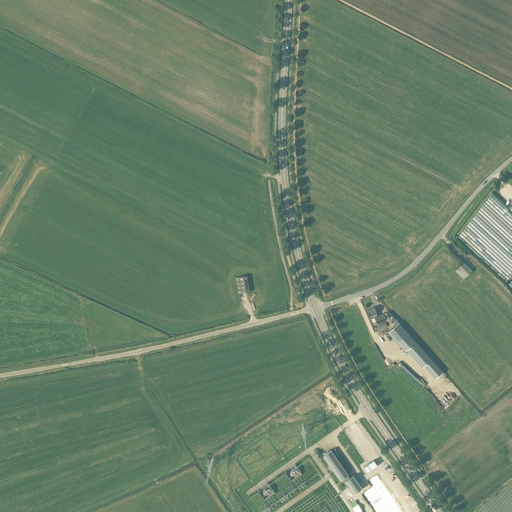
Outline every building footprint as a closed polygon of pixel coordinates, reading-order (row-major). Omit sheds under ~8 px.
[(455,270),(463,279),(472,270),(464,262),(455,270)] [(235,278),(237,293),(250,291),(247,275),(235,278)] [(374,318),(377,324),(386,320),(384,314),(384,313),(378,316),(377,313),(374,307),(367,310),(369,316),(370,316),(371,319),(374,318)] [(441,372),(397,322),(386,331),(403,350),(405,349),(421,367),(422,366),(433,378),(441,372)] [(345,481),(353,493),(362,488),(353,475),(350,478),(348,474),(331,450),(323,456),(340,480),(343,477),(345,481)] [(399,511),(376,477),(369,482),(382,501),(372,507),(375,511),(376,511),(385,506),(389,511),(399,511)] [(261,490),(258,493),(260,497),(262,496),(264,500),(275,492),(274,490),(272,491),(271,489),(263,494),(261,490)]
